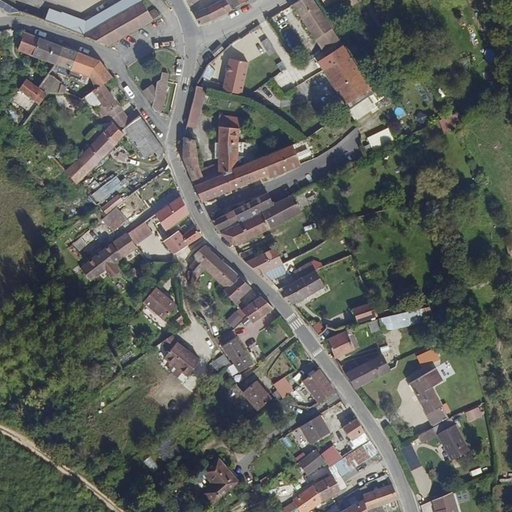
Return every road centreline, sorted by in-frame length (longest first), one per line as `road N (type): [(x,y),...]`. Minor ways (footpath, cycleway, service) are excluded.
road 1 (tertiary): [(411,511),(354,398),(263,287),(216,244),(190,199),(171,133)]
road 2 (track): [(0,433),(118,511)]
